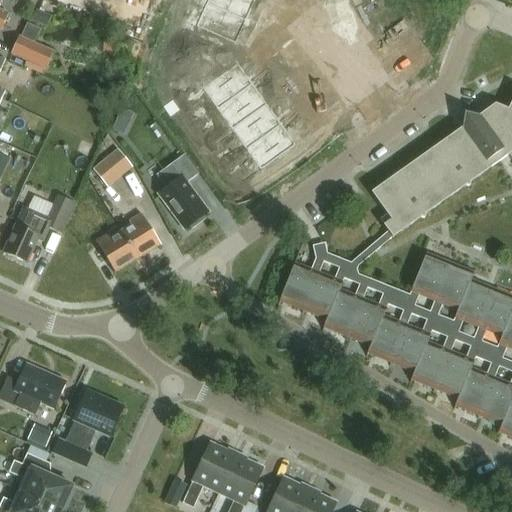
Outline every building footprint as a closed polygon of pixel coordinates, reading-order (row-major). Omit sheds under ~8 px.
[(244,22),(256,0),(255,0),(209,0),(208,3),(244,22)] [(196,25),(232,44),(244,22),(208,3),(196,25)] [(0,28),(2,29),(9,13),(0,9),(0,28)] [(37,10),(32,20),(46,27),(51,16),(37,10)] [(52,51),(18,37),(11,55),(25,60),(23,66),(42,74),(52,51)] [(104,42),(102,53),(125,56),(126,45),(104,42)] [(244,96),(230,78),(199,101),(213,119),(244,96)] [(228,139),(259,117),(244,96),(213,119),(228,139)] [(419,300),(423,289),(415,285),(410,296),(359,276),(357,270),(358,267),(359,267),(393,238),(511,153),(511,101),(508,109),(496,104),(372,193),(388,216),(381,221),(389,232),(351,264),(327,254),(325,243),(312,247),(315,258),(312,266),(319,269),(322,260),(338,266),(334,275),(342,278),(343,277),(358,283),(354,292),(363,295),(366,287),(381,293),(378,302),(386,305),(387,304),(402,310),(398,319),(407,322),(411,313),(426,320),(423,328),(430,331),(431,329),(446,336),(442,344),(451,348),(455,339),(470,345),(467,354),(474,357),(475,356),(490,362),(486,371),(494,374),(498,365),(511,370),(511,374),(510,380),(511,381),(511,362),(503,359),(510,341),(503,339),(502,343),(486,337),(491,326),(483,322),(478,333),(463,327),(467,316),(459,313),(458,315),(442,309),(447,298),(439,295),(434,306),(419,300)] [(198,110),(188,117),(195,126),(205,119),(198,110)] [(272,135),(259,117),(228,139),(242,157),(272,135)] [(205,119),(195,126),(201,135),(211,128),(205,119)] [(256,177),(287,154),(272,135),(242,157),(256,177)] [(108,187),(132,168),(117,150),(93,169),(108,187)] [(227,150),(217,157),(223,166),(233,159),(227,150)] [(0,178),(9,159),(0,154),(0,178)] [(190,227),(192,229),(205,220),(203,217),(209,213),(187,183),(199,174),(185,155),(156,176),(166,189),(158,195),(185,231),(190,227)] [(233,159),(223,166),(230,175),(240,168),(233,159)] [(23,208),(3,252),(27,263),(37,241),(44,244),(50,231),(62,236),(75,206),(58,198),(48,219),(23,208)] [(121,231),(138,258),(161,244),(142,213),(129,221),(131,224),(121,231)] [(115,272),(138,258),(121,231),(111,237),(109,234),(97,241),(115,272)] [(415,285),(423,289),(439,295),(451,263),(427,254),(415,285)] [(319,269),(312,266),(295,259),(279,301),(302,310),(319,269)] [(462,304),(472,280),(475,273),(451,263),(439,295),(447,298),(462,304)] [(342,278),(334,275),(319,269),(302,310),(325,320),(339,286),(342,278)] [(483,322),(496,290),(472,280),(462,304),(459,313),(467,316),(483,322)] [(363,295),(354,292),(339,286),(325,320),(323,327),(346,336),(363,295)] [(506,332),(511,317),(511,296),(496,290),(483,322),(491,326),(506,332)] [(386,305),(378,302),(363,295),(346,336),(370,346),(383,312),(386,305)] [(391,363),(407,322),(398,319),(383,312),(370,346),(367,354),(391,363)] [(503,339),(510,341),(511,342),(511,317),(506,332),(503,339)] [(413,372),(427,338),(430,331),(423,328),(407,322),(391,363),(413,372)] [(434,390),(451,348),(442,344),(427,338),(413,372),(410,380),(434,390)] [(457,399),(471,365),(474,357),(467,354),(451,348),(434,390),(457,399)] [(66,382),(37,369),(26,364),(17,382),(7,378),(0,393),(0,399),(36,416),(42,403),(54,409),(66,382)] [(478,416),(494,374),(486,371),(471,365),(457,399),(454,406),(478,416)] [(501,425),(511,397),(511,381),(510,380),(494,374),(478,416),(501,425)] [(110,437),(123,407),(87,390),(73,420),(74,420),(64,442),(59,440),(53,452),(85,467),(91,455),(86,452),(96,430),(110,437)] [(511,438),(511,397),(501,425),(498,433),(511,438)] [(51,437),(32,429),(27,441),(45,449),(51,437)] [(218,494),(237,456),(211,444),(182,504),(193,509),(203,487),(218,494)] [(18,491),(61,510),(71,487),(46,476),(51,465),(27,454),(22,465),(14,462),(9,474),(23,480),(18,491)] [(237,456),(218,494),(234,502),(228,511),(255,511),(260,504),(248,498),(262,468),(237,456)] [(299,511),(310,491),(284,478),(268,511),(299,511)] [(165,501),(176,506),(186,484),(175,479),(165,501)] [(60,511),(61,510),(18,491),(8,511),(3,510),(1,511),(60,511)] [(310,491),(299,511),(331,511),(336,503),(310,491)]
